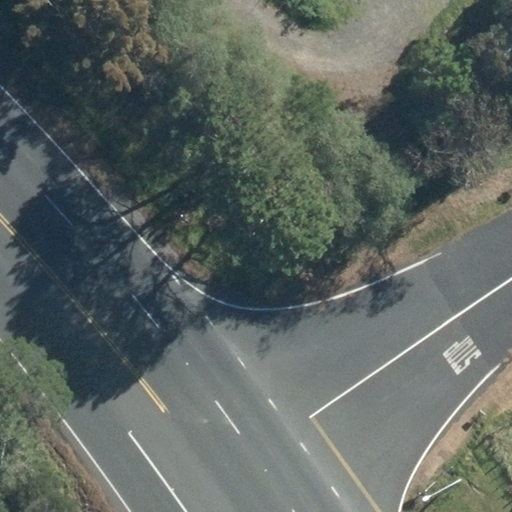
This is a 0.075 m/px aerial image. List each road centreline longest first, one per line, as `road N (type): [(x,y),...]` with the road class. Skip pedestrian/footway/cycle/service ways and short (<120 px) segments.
road 1 (secondary): [(228,478),(0,194)]
road 2 (residential): [(511,287),(228,478)]
